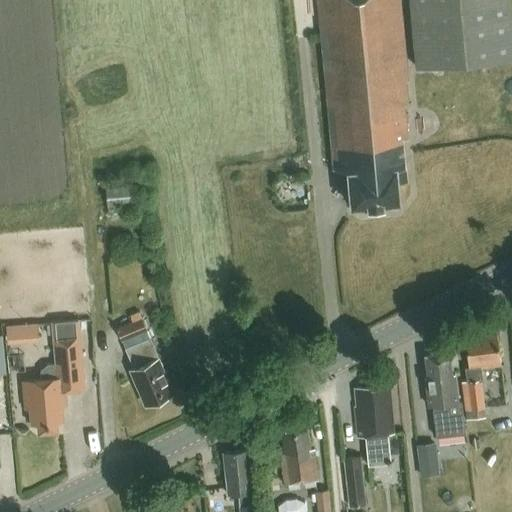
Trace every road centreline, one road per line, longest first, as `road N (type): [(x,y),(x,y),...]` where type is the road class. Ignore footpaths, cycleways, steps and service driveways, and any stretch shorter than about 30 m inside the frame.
road 1 (tertiary): [(38,511),(511,276)]
road 2 (track): [(320,373),(338,511)]
